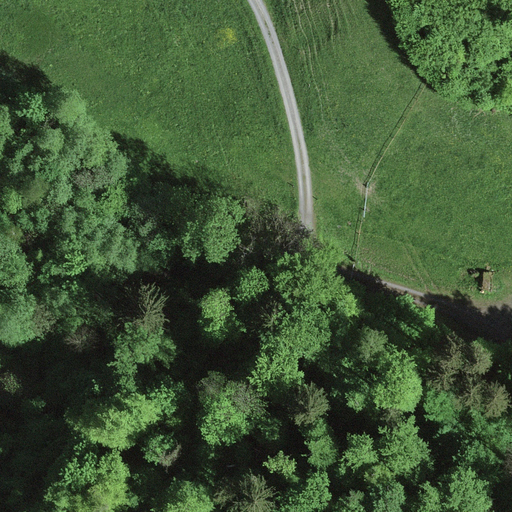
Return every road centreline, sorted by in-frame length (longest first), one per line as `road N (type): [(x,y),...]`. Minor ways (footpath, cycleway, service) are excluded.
road 1 (track): [(248,0),(273,53),(298,160),(303,258)]
road 2 (track): [(303,258),(319,272),(511,331)]
